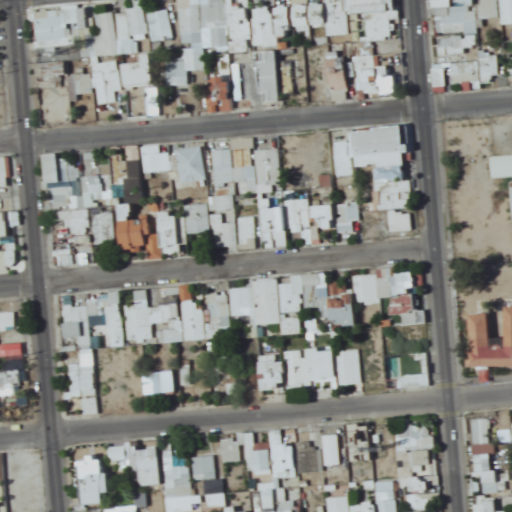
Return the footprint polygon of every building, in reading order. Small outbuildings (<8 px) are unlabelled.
[(351,0),(327,0),(327,4),(327,35),(351,35),(351,0)] [(511,0),(482,0),(482,18),(502,18),(502,21),(511,21),(511,0)] [(229,1),(205,1),(205,26),(229,26),(229,1)] [(298,4),(298,26),(313,26),(313,4),(298,4)] [(293,5),(279,5),(279,27),(293,27),(293,5)] [(104,35),(95,36),(98,56),(143,52),(142,39),(150,38),(147,9),(102,14),(104,35)] [(177,38),(171,9),(150,13),(156,42),(177,38)] [(169,85),(190,84),(190,71),(208,70),(207,50),(186,51),(186,61),(168,62),(169,85)] [(283,101),(280,50),(262,52),(265,102),(283,101)] [(129,60),(136,101),(160,97),(152,56),(129,60)] [(502,79),(501,59),(453,62),(454,82),(502,79)] [(69,63),(42,63),(42,79),(69,79),(69,63)] [(125,90),(122,69),(97,72),(101,104),(119,101),(117,91),(125,90)] [(335,70),(336,101),(351,100),(349,70),(335,70)] [(363,71),(364,93),(398,92),(397,70),(363,71)] [(210,77),(210,110),(233,110),(233,77),(210,77)] [(216,151),(219,196),(213,196),(214,211),(238,210),(236,167),(255,166),(254,138),(234,139),(235,150),(216,151)] [(340,175),(356,175),(356,142),(340,142),(340,175)] [(121,250),(188,257),(191,232),(210,234),(213,207),(189,204),(186,213),(163,211),(157,219),(136,216),(138,205),(142,203),(151,171),(172,173),(174,152),(131,145),(130,156),(114,155),(112,167),(88,177),(86,196),(78,195),(75,187),(48,184),(54,198),(125,206),(121,250)] [(280,149),(259,150),(260,178),(251,178),(251,193),(282,192),(280,149)] [(46,154),(48,183),(82,181),(81,156),(62,157),(61,153),(46,154)] [(511,178),(511,155),(494,155),(494,178),(511,178)] [(309,199),(309,191),(293,191),(293,199),(309,199)] [(315,205),(316,229),(340,228),(341,232),(357,231),(357,221),(362,220),(361,203),(315,205)] [(96,244),(117,244),(117,206),(96,206),(96,244)] [(293,222),(299,222),(299,231),(312,231),(312,208),(293,208),(293,222)] [(0,212),(0,242),(2,242),(2,233),(23,233),(23,213),(0,212)] [(216,224),(216,248),(239,248),(239,224),(216,224)] [(308,273),(308,319),(334,319),(334,325),(358,325),(357,304),(383,303),(383,298),(394,298),(394,314),(423,314),(423,297),(400,297),(400,272),(357,273),(357,290),(349,290),(349,273),(308,273)] [(300,283),(284,284),(284,313),(301,312),(300,283)] [(235,288),(235,312),(254,312),(254,296),(251,296),(251,288),(235,288)] [(128,305),(130,343),(159,341),(158,307),(151,307),(150,290),(138,291),(139,304),(128,305)] [(125,346),(123,297),(111,298),(113,346),(125,346)] [(94,315),(104,314),(103,300),(93,301),(94,315)] [(91,305),(67,306),(68,339),(83,339),(83,348),(92,348),(91,305)] [(232,331),(232,306),(222,306),(223,331),(232,331)] [(511,366),(511,337),(511,307),(509,307),(509,346),(491,347),(490,313),(472,314),(473,367),(511,366)] [(0,328),(0,331),(20,329),(18,311),(0,313),(0,328)] [(26,356),(26,343),(2,343),(2,356),(26,356)] [(289,352),(292,387),(313,385),(312,382),(339,380),(336,347),(309,350),(289,352)] [(362,385),(362,350),(342,350),(342,385),(362,385)] [(237,357),(213,357),(213,387),(229,387),(229,393),(237,393),(237,357)] [(265,390),(288,388),(285,360),(262,362),(265,390)] [(73,364),(74,397),(99,397),(98,363),(73,364)] [(120,368),(101,368),(101,392),(125,392),(125,375),(120,375),(120,368)] [(148,373),(150,394),(179,391),(177,370),(148,373)] [(475,419),(478,494),(511,491),(511,489),(511,472),(495,473),(494,453),(503,452),(503,443),(494,444),(493,418),(475,419)] [(241,461),(241,441),(227,441),(227,461),(241,461)] [(273,444),(254,444),(254,471),(273,471),(273,444)] [(430,452),(403,452),(403,484),(407,484),(407,474),(414,474),(414,464),(431,463),(430,452)] [(197,479),(219,479),(219,456),(197,456),(197,479)] [(83,505),(108,503),(107,493),(110,493),(109,457),(81,459),(83,505)]
